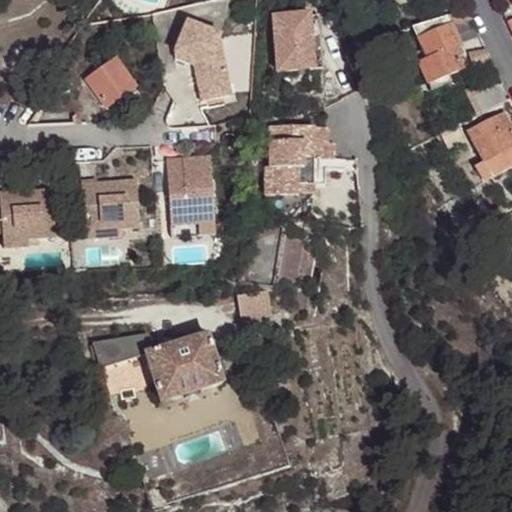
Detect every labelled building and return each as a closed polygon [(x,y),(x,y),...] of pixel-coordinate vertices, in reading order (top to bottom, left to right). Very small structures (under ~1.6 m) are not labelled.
[(475,20),(472,13),(415,31),(430,65),(464,50),(453,27),(475,20)] [(278,74),(322,71),(319,17),(274,20),(278,74)] [(189,25),(176,56),(199,66),(207,104),(235,97),(223,42),(220,37),(189,25)] [(489,48),(472,57),(478,69),(494,62),(489,48)] [(85,78),(107,107),(133,86),(113,57),(85,78)] [(440,86),(430,65),(422,69),(431,90),(440,86)] [(440,86),(431,90),(436,99),(456,90),(452,81),(440,86)] [(485,116),(509,106),(501,90),(478,100),(485,116)] [(511,123),(508,115),(473,131),(488,167),(495,181),(511,173),(511,123)] [(328,131),(269,130),(268,171),(263,171),(263,199),(311,199),(312,162),(333,163),(333,146),(327,146),(328,131)] [(198,212),(217,210),(213,157),(164,161),(169,227),(199,225),(198,212)] [(488,184),(495,181),(488,167),(482,169),(488,184)] [(89,230),(120,228),(142,226),(138,179),(100,183),(99,179),(85,181),(89,230)] [(6,240),(32,238),(59,236),(55,189),(2,192),(3,197),(0,197),(0,233),(5,233),(6,240)] [(219,234),(217,210),(198,212),(199,225),(169,227),(170,238),(219,234)] [(121,236),(120,228),(89,230),(90,238),(121,236)] [(33,250),(32,238),(6,240),(7,251),(33,250)] [(278,265),(296,268),(301,241),(283,238),(278,265)] [(293,286),(296,268),(278,265),(275,282),(293,286)] [(264,291),(234,297),(243,343),(273,337),(264,291)] [(150,335),(96,352),(104,377),(148,363),(161,402),(223,383),(208,336),(155,353),(150,335)] [(262,458),(267,474),(290,467),(284,451),(262,458)]
